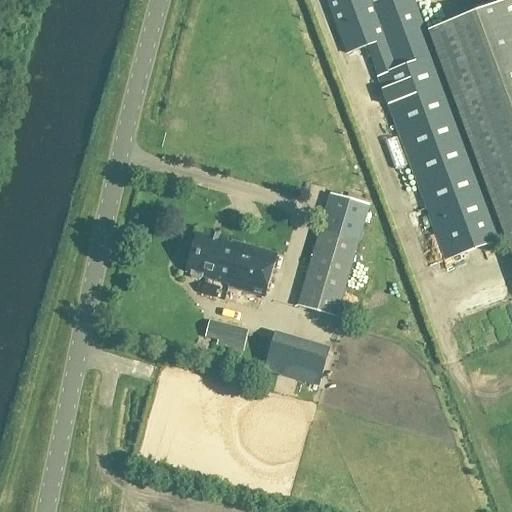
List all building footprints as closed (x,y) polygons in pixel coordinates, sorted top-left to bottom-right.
[(502,240),(412,0),(326,0),(347,54),(366,47),(446,261),(502,240)] [(511,260),(511,0),(427,33),(511,260)] [(298,308),(335,319),(358,242),(320,231),(298,308)] [(185,274),(189,275),(191,279),(199,280),(201,278),(229,286),(228,288),(263,298),(275,255),(233,243),(232,245),(196,235),(185,274)] [(205,285),(202,295),(216,299),(219,289),(205,285)] [(511,295),(511,292),(488,300),(491,309),(511,302),(511,295)] [(217,342),(216,346),(243,353),(248,332),(208,323),(204,339),(217,342)] [(276,340),(266,373),(315,387),(325,354),(276,340)]
